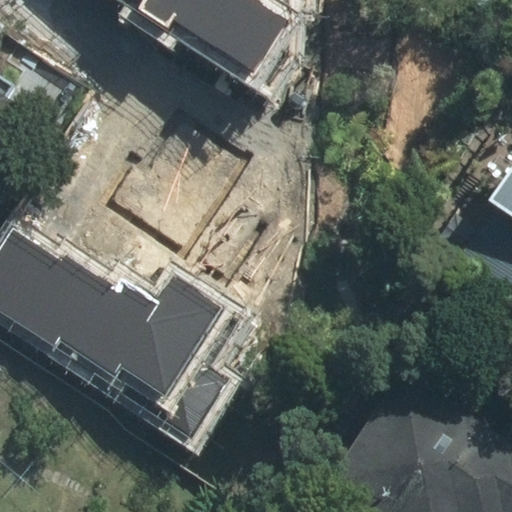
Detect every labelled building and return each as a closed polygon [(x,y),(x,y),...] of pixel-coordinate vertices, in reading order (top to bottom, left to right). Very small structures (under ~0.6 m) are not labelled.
[(264,178),(265,0),(92,0),(90,155),(38,243),(140,303),(214,178),(264,178)] [(0,147),(26,111),(0,92),(0,147)] [(511,180),(407,327),(511,317),(511,180)] [(20,354),(0,384),(0,391),(37,416),(61,380),(20,354)] [(511,511),(511,454),(468,424),(375,396),(319,475),(372,511),(511,511)]
